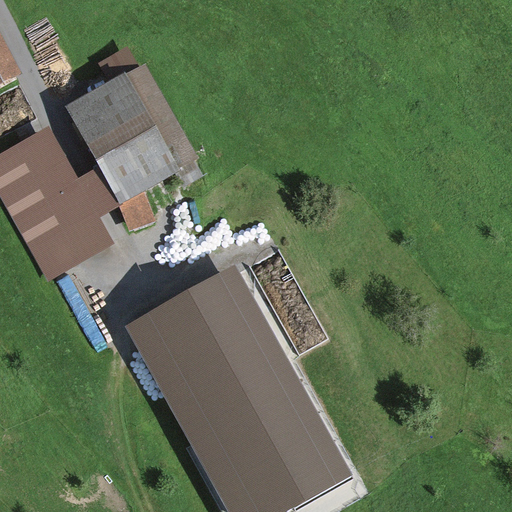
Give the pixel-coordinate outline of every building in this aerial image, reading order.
[(0,32),(0,89),(23,77),(0,32)] [(112,86),(65,110),(99,174),(118,210),(132,237),(159,223),(144,196),(177,179),(185,193),(208,181),(147,67),(141,71),(130,51),(101,66),(112,86)] [(0,157),(0,190),(47,280),(112,247),(98,220),(79,185),(51,131),(0,157)] [(98,220),(118,210),(99,174),(79,185),(98,220)] [(236,270),(126,331),(227,511),(296,511),(353,481),(236,270)]
